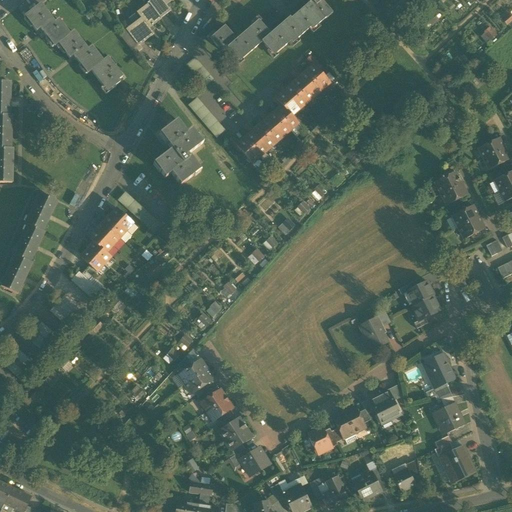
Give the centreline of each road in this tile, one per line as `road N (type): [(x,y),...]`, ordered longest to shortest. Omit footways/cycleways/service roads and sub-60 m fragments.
road 1 (residential): [(458,321),(271,443),(202,343)]
road 2 (residential): [(0,332),(33,304),(119,150)]
road 3 (residential): [(494,497),(458,321)]
road 4 (residential): [(119,150),(63,116),(0,31)]
road 5 (residential): [(119,150),(201,0)]
